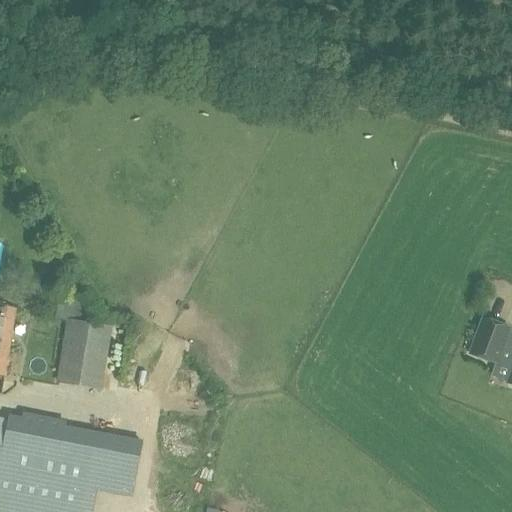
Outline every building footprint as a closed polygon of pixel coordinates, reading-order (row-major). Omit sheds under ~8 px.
[(35,284),(33,296),(47,298),(49,286),(35,284)] [(0,348),(9,350),(16,307),(0,304),(0,348)] [(511,332),(509,331),(510,328),(484,318),(470,353),(497,363),(497,361),(511,366),(511,373),(509,382),(511,383),(511,332)] [(102,390),(113,327),(68,320),(58,383),(102,390)] [(0,375),(5,376),(9,350),(0,348),(0,375)] [(0,420),(0,511),(81,511),(89,475),(1,457),(8,422),(0,420)]
